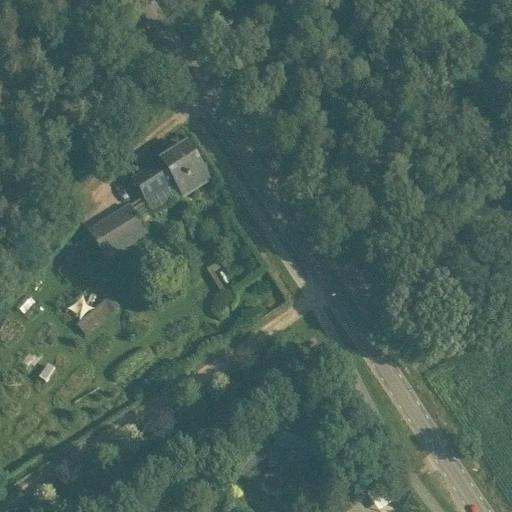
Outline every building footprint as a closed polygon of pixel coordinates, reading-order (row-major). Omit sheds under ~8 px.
[(133,183),(146,204),(174,186),(182,199),(208,182),(186,148),(160,165),(133,183)] [(128,207),(87,234),(105,264),(147,239),(140,228),(138,224),(128,207)] [(54,372),(47,367),(38,380),(45,385),(54,372)] [(272,451),(290,459),(308,467),(316,447),(281,431),(272,451)] [(230,473),(236,479),(268,452),(262,445),(230,473)]
